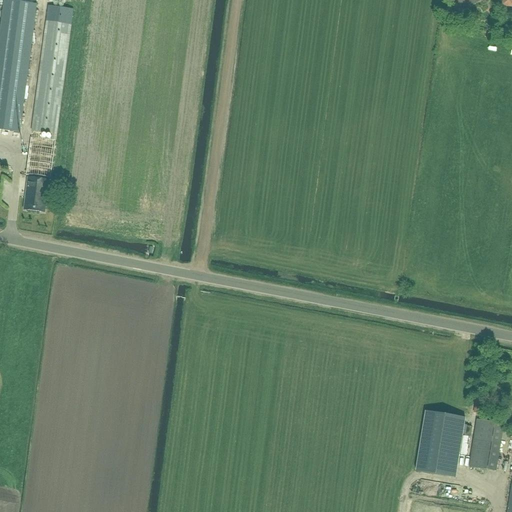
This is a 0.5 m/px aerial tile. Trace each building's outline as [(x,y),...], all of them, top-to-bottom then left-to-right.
[(0,131),(19,134),(37,6),(4,2),(0,30),(0,131)] [(55,141),(72,25),(46,21),(31,132),(52,135),(51,140),(31,137),(25,176),(28,176),(23,210),(44,213),(48,179),(50,179),(55,141)] [(481,414),(483,403),(476,402),(474,412),(481,414)] [(457,478),(467,418),(427,412),(417,472),(457,478)] [(494,472),(501,424),(476,420),(469,468),(494,472)]
